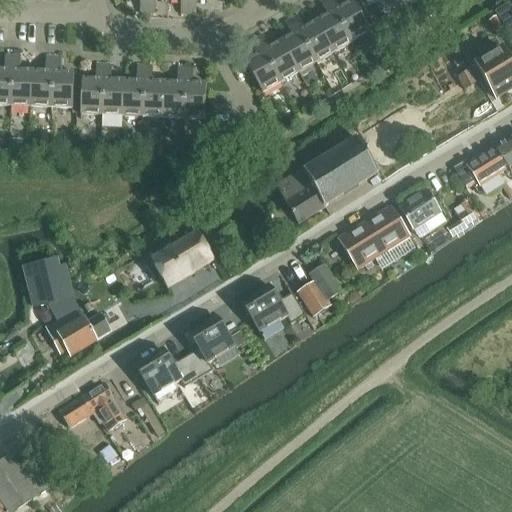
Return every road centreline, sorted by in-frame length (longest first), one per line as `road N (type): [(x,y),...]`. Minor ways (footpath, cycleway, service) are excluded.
road 1 (residential): [(511,115),(0,432)]
road 2 (unclassified): [(218,511),(511,280)]
road 3 (residential): [(96,0),(103,28),(134,43),(212,34),(276,0)]
